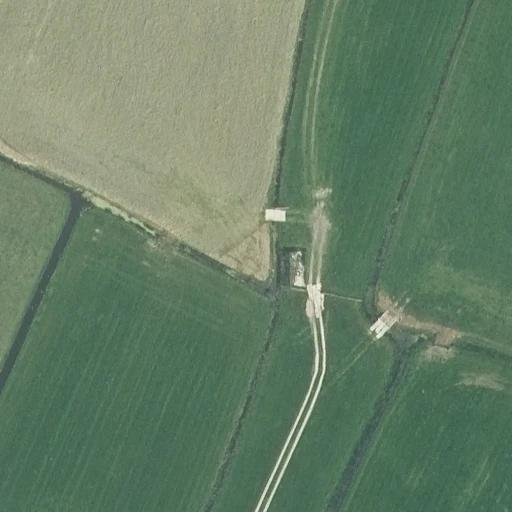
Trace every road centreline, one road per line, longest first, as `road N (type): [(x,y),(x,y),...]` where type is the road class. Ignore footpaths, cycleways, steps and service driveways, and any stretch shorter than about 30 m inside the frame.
road 1 (track): [(260,511),(321,370),(314,253)]
road 2 (track): [(312,395),(409,296)]
